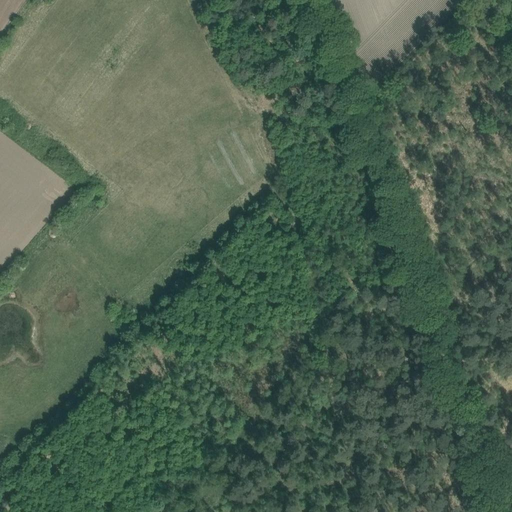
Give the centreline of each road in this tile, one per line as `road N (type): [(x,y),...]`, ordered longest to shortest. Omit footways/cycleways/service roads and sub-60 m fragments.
road 1 (track): [(450,373),(314,0)]
road 2 (track): [(450,373),(501,511)]
